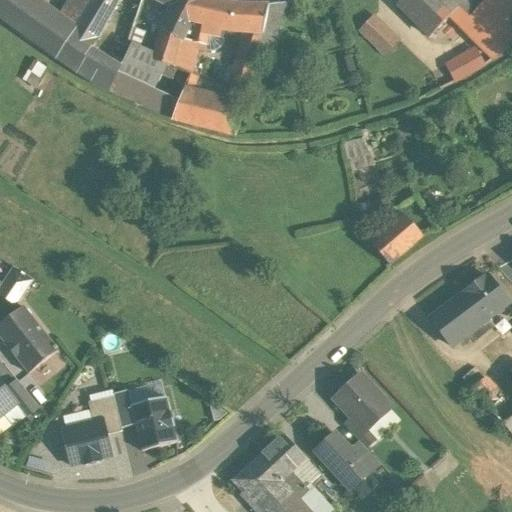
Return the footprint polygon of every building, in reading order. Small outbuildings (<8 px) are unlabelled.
[(36,5),(29,0),(0,0),(0,18),(57,58),(70,38),(74,31),(65,25),(36,5)] [(91,0),(80,0),(65,25),(74,31),(92,1),(91,0)] [(114,7),(101,0),(92,0),(92,1),(74,31),(70,38),(89,50),(100,31),(101,31),(114,7)] [(201,0),(164,0),(174,5),(159,31),(179,42),(181,40),(190,23),(201,0)] [(234,5),(209,0),(201,0),(190,23),(193,24),(221,30),(231,32),(245,33),(261,34),(263,34),(268,6),(234,5)] [(405,0),(397,8),(428,39),(450,18),(492,60),(510,48),(483,20),(474,31),(465,22),(474,12),(477,10),(472,5),(460,17),(441,0),(405,0)] [(467,0),(441,0),(460,17),(472,5),(467,0)] [(485,0),(477,10),(474,12),(483,20),(510,48),(511,46),(511,3),(508,0),(485,0)] [(283,4),(268,6),(263,34),(277,35),(283,4)] [(483,20),(474,12),(465,22),(474,31),(483,20)] [(399,40),(375,17),(360,32),(385,55),(399,40)] [(190,23),(181,40),(189,42),(193,24),(190,23)] [(221,30),(193,24),(189,42),(196,44),(203,46),(204,46),(207,36),(219,38),(221,30)] [(89,50),(70,38),(57,58),(93,83),(109,90),(116,72),(130,50),(125,47),(100,31),(89,50)] [(179,42),(159,31),(158,61),(172,67),(179,42)] [(245,33),(229,102),(241,105),(255,60),(261,34),(245,33)] [(263,34),(261,34),(255,60),(271,63),(277,35),(263,34)] [(189,42),(181,40),(179,42),(172,67),(174,68),(189,75),(195,49),(196,44),(189,42)] [(483,66),(473,49),(446,66),(455,82),(483,66)] [(158,61),(130,50),(116,72),(182,101),(187,93),(189,76),(189,75),(174,68),(158,61)] [(182,101),(116,72),(109,90),(172,119),(182,101)] [(195,77),(189,76),(187,93),(194,94),(195,77)] [(229,102),(197,95),(194,94),(187,93),(182,101),(172,119),(171,120),(233,136),(242,105),(241,105),(229,102)] [(360,139),(344,144),(348,158),(364,154),(360,139)] [(369,156),(354,161),(359,173),(373,168),(369,156)] [(403,213),(369,242),(387,264),(421,235),(403,213)] [(487,277),(430,320),(451,347),(466,335),(472,342),(492,328),(486,320),(508,304),(487,277)] [(22,307),(0,324),(0,337),(7,346),(6,347),(14,357),(15,357),(28,373),(57,350),(56,349),(57,348),(55,345),(54,346),(22,307)] [(484,379),(474,367),(462,378),(472,389),(484,379)] [(511,375),(495,391),(484,379),(472,389),(483,401),(482,402),(502,426),(511,417),(511,375)] [(389,409),(359,376),(335,398),(353,417),(366,430),(389,409)] [(38,407),(16,379),(5,389),(16,403),(15,404),(26,417),(38,407)] [(0,382),(0,415),(15,404),(16,403),(5,389),(0,382)] [(143,400),(163,394),(160,382),(140,387),(143,400)] [(121,428),(135,425),(131,407),(127,391),(113,394),(113,396),(121,428)] [(121,428),(113,396),(88,403),(93,422),(102,420),(106,435),(122,431),(121,428)] [(165,398),(131,407),(143,452),(177,443),(165,398)] [(366,430),(353,417),(344,426),(360,443),(364,448),(375,438),(366,430)] [(511,417),(502,426),(511,436),(511,417)] [(93,422),(61,430),(71,466),(84,463),(85,465),(98,462),(98,460),(112,456),(106,435),(102,420),(93,422)] [(351,451),(335,434),(315,452),(350,490),(370,472),(351,451)] [(283,435),(258,458),(281,483),(282,482),(291,473),(306,460),(283,435)] [(364,448),(360,443),(351,451),(370,472),(379,464),(364,448)] [(281,483),(258,458),(232,481),(260,511),(308,511),(282,482),(281,483)] [(306,460),(291,473),(305,488),(307,487),(319,475),(306,460)] [(305,488),(291,473),(282,482),(308,511),(329,511),(330,511),(307,487),(305,488)]
